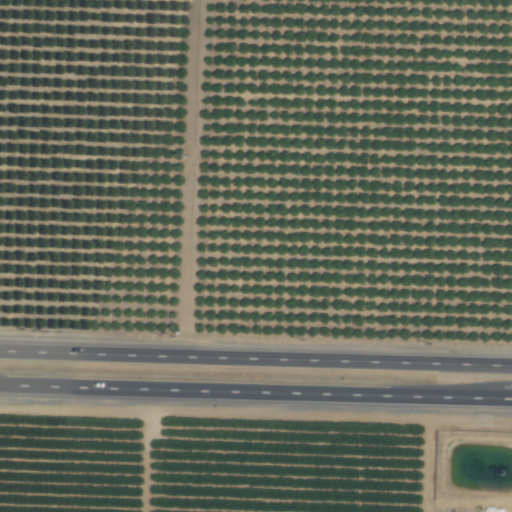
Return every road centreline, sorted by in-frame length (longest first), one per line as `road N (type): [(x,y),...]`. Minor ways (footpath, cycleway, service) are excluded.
road 1 (primary): [(511,367),(0,352)]
road 2 (primary): [(0,385),(511,399)]
